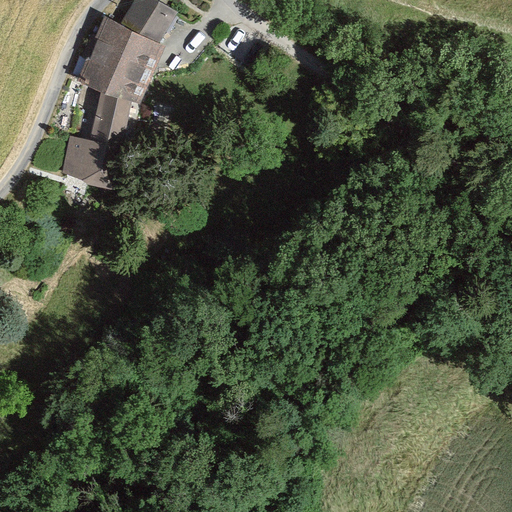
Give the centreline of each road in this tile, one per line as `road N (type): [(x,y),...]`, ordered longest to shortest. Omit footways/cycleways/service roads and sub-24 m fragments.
road 1 (track): [(511,139),(397,126),(237,0)]
road 2 (unclassified): [(108,0),(73,48),(24,165),(0,195)]
